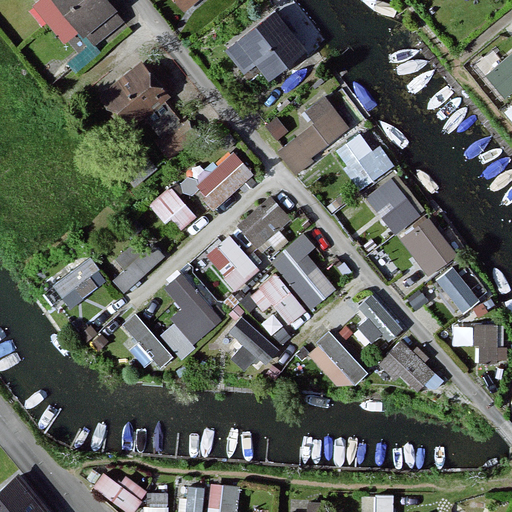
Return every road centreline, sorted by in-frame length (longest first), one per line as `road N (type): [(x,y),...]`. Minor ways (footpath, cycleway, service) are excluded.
road 1 (residential): [(511,434),(137,0)]
road 2 (residential): [(91,511),(0,401)]
